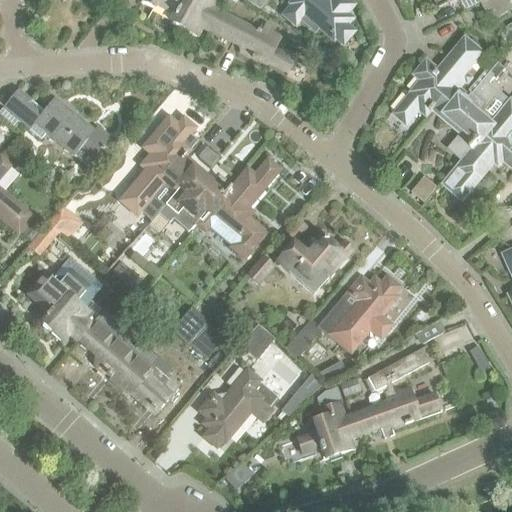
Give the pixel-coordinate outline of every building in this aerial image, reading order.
[(219,14),(226,0),(141,0),(140,4),(153,11),(155,7),(175,18),(171,26),(196,39),(199,33),(197,32),(196,29),(197,27),(209,33),(219,14)] [(239,0),(259,12),(268,0),(239,0)] [(351,9),(339,0),(293,0),(290,4),(290,5),(281,15),(291,23),(300,14),(316,28),(318,27),(329,36),(330,36),(341,45),(351,33),(343,26),(347,22),(346,17),(345,16),(351,9)] [(432,0),(437,10),(448,4),(450,7),(458,2),(457,0),(432,0)] [(511,10),(511,9),(506,0),(488,0),(480,5),(490,23),(511,10)] [(274,52),(280,39),(271,35),(271,34),(270,30),(259,24),(255,32),(254,31),(253,32),(219,14),(209,33),(238,48),(239,53),(239,54),(266,68),(268,65),(286,75),(293,62),(274,52)] [(466,86),(470,81),(464,76),(481,55),(465,41),(438,73),(426,64),(415,77),(422,83),(412,94),(413,95),(396,115),(395,116),(406,125),(407,124),(407,125),(420,109),(428,115),(430,113),(431,114),(436,107),(447,117),(464,96),(459,92),(465,85),(466,86)] [(459,158),(507,100),(489,84),(496,76),(486,69),(464,96),(447,117),(444,121),(462,137),(451,149),(452,152),(459,158)] [(92,133),(52,101),(43,113),(16,92),(2,110),(29,132),(34,126),(73,159),(83,147),(96,158),(93,161),(94,163),(111,142),(95,129),(92,133)] [(511,101),(510,100),(509,101),(507,100),(459,158),(463,162),(459,168),(459,171),(465,175),(452,191),(452,192),(462,201),(463,200),(463,201),(486,173),(482,170),(489,162),(492,165),(494,163),(497,165),(497,164),(497,165),(498,164),(504,163),(511,169),(511,101)] [(130,192),(121,202),(138,216),(153,198),(161,205),(184,177),(175,170),(180,164),(185,157),(184,157),(188,152),(181,146),(193,132),(182,122),(176,128),(169,122),(156,137),(155,136),(143,150),(151,157),(142,168),(147,172),(132,190),(131,189),(129,191),(130,192)] [(30,219),(0,193),(0,183),(12,168),(0,158),(0,220),(17,235),(30,219)] [(203,217),(194,227),(201,233),(206,227),(243,258),(249,250),(263,234),(247,221),(247,215),(244,213),(247,209),(249,210),(263,194),(262,192),(278,172),(269,165),(267,163),(266,163),(252,180),(249,178),(247,176),(246,176),(243,176),(239,181),(238,181),(229,191),(228,190),(222,197),(220,196),(203,217)] [(164,208),(157,216),(168,225),(172,221),(187,234),(194,227),(203,217),(220,196),(215,192),(215,186),(195,169),(191,174),(180,164),(175,170),(184,177),(161,205),(164,208)] [(424,179),(411,195),(424,206),(437,189),(424,179)] [(61,210),(48,226),(67,242),(80,225),(61,210)] [(39,257),(56,237),(45,228),(28,249),(39,257)] [(318,289),(351,252),(350,251),(343,245),(337,251),(326,242),(326,241),(322,241),(322,242),(317,248),(311,243),(301,253),(292,245),(276,264),(291,277),(295,272),(309,284),(310,282),(318,289)] [(257,289),(275,269),(262,258),(245,277),(257,289)] [(120,264),(110,275),(130,293),(140,282),(120,264)] [(89,315),(76,304),(89,290),(70,274),(58,288),(44,276),(26,297),(47,315),(39,325),(61,345),(69,336),(77,343),(94,323),(87,317),(89,315)] [(349,354),(383,314),(382,311),(391,300),(391,299),(397,292),(385,282),(379,289),(375,286),(370,286),(369,288),(362,282),(341,307),(345,310),(345,315),(328,338),(349,354)] [(188,347),(207,324),(191,310),(171,332),(188,347)] [(140,351),(127,340),(136,330),(122,318),(113,328),(100,316),(94,323),(77,343),(94,359),(94,364),(113,382),(140,351)] [(296,361),(322,332),(310,322),(285,350),(296,361)] [(204,362),(224,339),(207,324),(188,347),(204,362)] [(422,346),(443,335),(437,324),(416,337),(422,346)] [(256,363),(273,342),(257,328),(239,350),(256,363)] [(163,386),(171,378),(167,375),(174,366),(159,353),(152,362),(140,351),(113,382),(127,395),(133,395),(156,416),(174,395),(163,386)] [(414,403),(409,390),(400,394),(399,393),(394,390),(392,391),(390,385),(428,365),(421,351),(367,379),(375,393),(385,387),(387,393),(384,394),(387,405),(348,419),(355,438),(385,428),(391,430),(391,431),(420,421),(418,418),(437,411),(438,411),(433,397),(414,403)] [(268,412),(277,400),(257,383),(256,385),(245,376),(227,397),(222,398),(217,395),(201,415),(207,421),(206,422),(206,427),(211,430),(205,438),(217,448),(223,440),(226,442),(250,413),(260,422),(268,412)] [(319,390),(309,378),(299,387),(310,399),(319,390)] [(360,394),(355,380),(346,384),(350,398),(360,394)] [(348,419),(342,421),(336,406),(317,413),(320,420),(312,422),(314,429),(295,436),(297,442),(296,442),(301,455),(302,455),(302,456),(319,450),(323,463),(352,452),(349,446),(347,446),(344,445),(343,442),(355,438),(348,419)]
